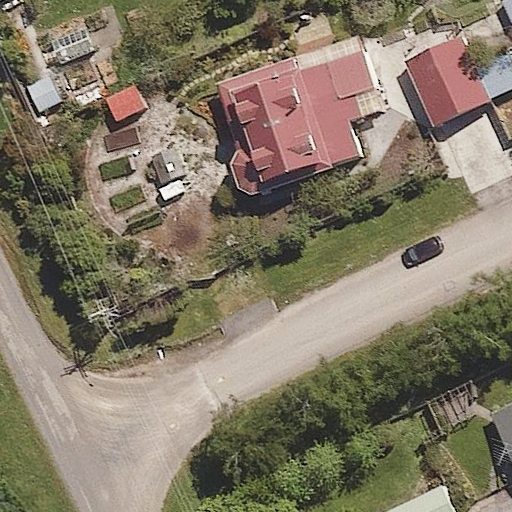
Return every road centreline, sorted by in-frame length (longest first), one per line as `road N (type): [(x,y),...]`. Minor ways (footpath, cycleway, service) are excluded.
road 1 (residential): [(85,460),(511,236)]
road 2 (residential): [(0,282),(85,460)]
